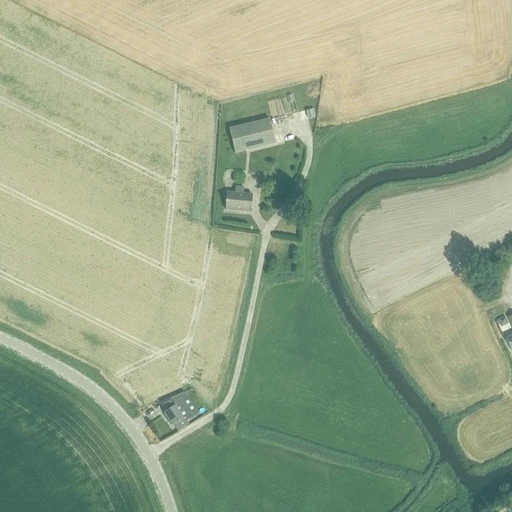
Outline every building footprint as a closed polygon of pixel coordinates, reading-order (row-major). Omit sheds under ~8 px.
[(311,110),(306,111),(308,118),(313,117),(315,117),(313,109),(311,110)] [(270,119),(229,129),(235,154),(275,144),(270,119)] [(227,204),(226,210),(250,212),(252,195),(243,194),(243,188),(236,187),(236,194),(228,193),(228,195),(227,204)] [(504,318),(498,321),(502,327),(508,324),(504,318)] [(182,393),(161,403),(167,412),(165,413),(169,419),(168,420),(171,424),(172,424),(173,425),(174,424),(179,431),(189,425),(186,421),(193,417),(183,401),(186,400),(182,393)] [(148,422),(154,431),(165,424),(159,415),(148,422)]
